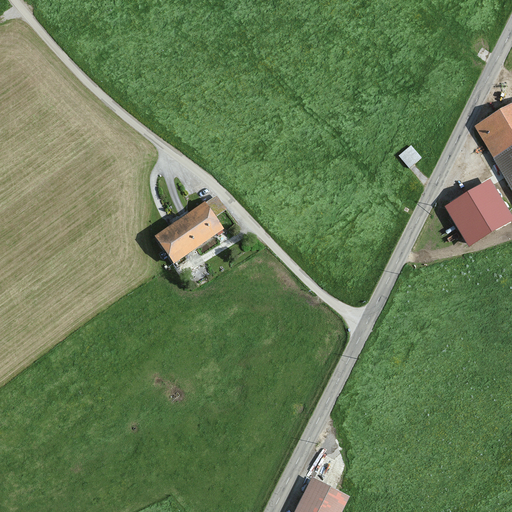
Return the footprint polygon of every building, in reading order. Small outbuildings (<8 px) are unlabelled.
[(511,107),(475,129),(511,193),(511,107)] [(400,155),(411,168),(424,156),(413,144),(400,155)] [(504,222),(482,183),(439,208),(461,247),(504,222)] [(218,232),(197,204),(184,213),(147,240),(168,269),(218,232)] [(347,511),(355,497),(312,476),(294,511),(347,511)]
